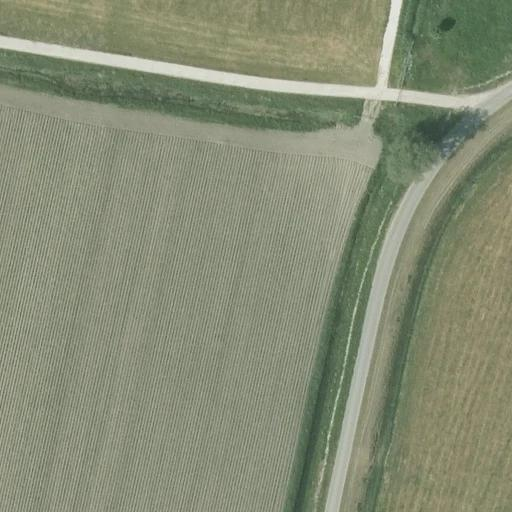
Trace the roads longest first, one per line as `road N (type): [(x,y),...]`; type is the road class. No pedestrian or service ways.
road 1 (track): [(480,111),(0,41)]
road 2 (unclassified): [(330,511),(374,305),(402,215),(447,144),(511,89)]
